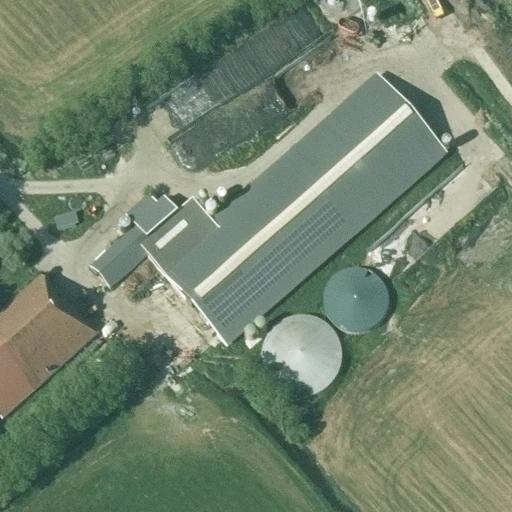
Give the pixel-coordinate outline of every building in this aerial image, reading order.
[(341,66),(301,6),(275,24),(314,84),(341,66)] [(266,111),(297,96),(294,89),(308,83),(304,74),(232,108),(242,129),(269,117),(266,111)] [(224,348),(443,156),(377,82),(213,226),(192,202),(176,217),(164,202),(157,208),(149,199),(125,219),(135,230),(90,270),(108,291),(145,258),(224,348)] [(227,127),(197,140),(204,156),(234,143),(227,127)] [(361,274),(355,273),(350,274),(344,275),(339,277),(335,280),(331,284),(328,289),(326,294),(324,299),(324,304),(324,310),(326,315),(328,320),(331,325),(335,328),(339,332),(344,334),(350,335),(355,336),(361,335),(366,334),(371,332),(375,328),(379,325),(382,320),(385,315),(386,310),(386,304),(386,299),(385,294),(382,289),(379,284),(375,280),(371,277),(366,275),(361,274)] [(0,420),(2,423),(97,337),(77,314),(71,319),(57,305),(63,299),(43,277),(0,315),(0,420)] [(266,368),(270,381),(280,392),(292,399),(306,400),(320,395),(331,386),(337,373),(338,359),(334,346),(325,335),(312,329),(298,328),(284,332),(274,341),(267,354),(266,368)]
